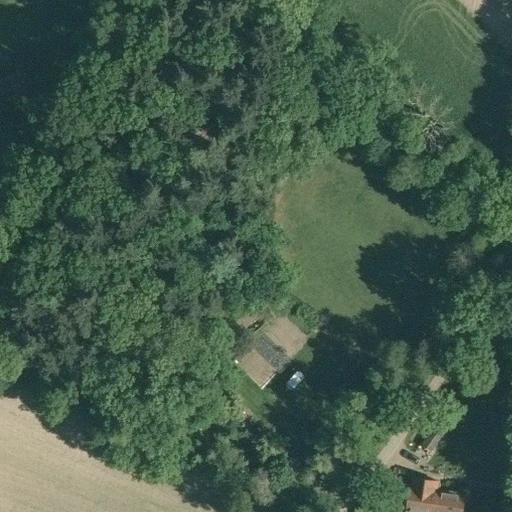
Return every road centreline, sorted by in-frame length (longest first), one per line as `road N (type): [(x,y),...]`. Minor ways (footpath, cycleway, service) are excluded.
road 1 (unclassified): [(511,228),(285,0)]
road 2 (unclassified): [(342,511),(511,278)]
